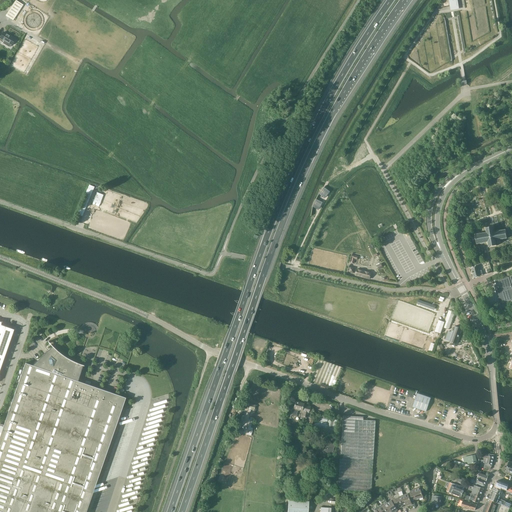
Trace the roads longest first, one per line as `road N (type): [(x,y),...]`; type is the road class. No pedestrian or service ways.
road 1 (motorway): [(181,511),(298,183),(335,106),(403,0)]
road 2 (motorway): [(391,0),(294,168),(170,511)]
road 3 (unclassified): [(493,430),(473,440),(351,403),(0,257)]
road 4 (tertiary): [(493,430),(485,341),(442,252)]
